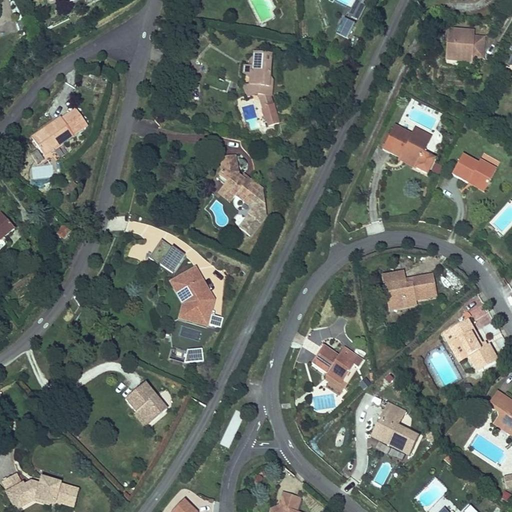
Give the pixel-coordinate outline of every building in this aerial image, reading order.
[(364,0),(356,0),(348,15),(359,21),(368,5),(364,3),(364,0)] [(350,38),(355,21),(343,18),(338,35),(350,38)] [(475,50),(468,49),(469,39),(469,32),(443,31),(442,58),(474,59),(475,50)] [(474,59),(480,59),(481,39),(469,39),(468,49),(475,50),(474,59)] [(280,85),(275,85),(275,72),(275,51),(260,51),(260,54),(260,64),(255,64),(249,64),(249,70),(257,71),(257,82),(267,82),(267,95),(279,94),(280,85)] [(255,100),(267,95),(267,82),(257,82),(257,71),(249,70),(250,82),(255,100)] [(434,71),(433,80),(457,82),(458,73),(434,71)] [(212,83),(235,91),(239,80),(216,72),(212,83)] [(280,118),(274,102),(261,107),(267,122),(280,118)] [(32,138),(44,156),(73,136),(73,135),(87,125),(76,109),(62,119),(61,118),(32,138)] [(396,158),(414,167),(425,145),(422,144),(407,137),(389,129),(378,152),(394,160),(396,158)] [(422,144),(425,138),(410,132),(407,137),(422,144)] [(39,151),(32,153),(35,164),(42,162),(39,151)] [(272,196),(275,191),(262,182),(256,182),(250,178),(249,173),(245,156),(232,158),(234,172),(230,178),(238,183),(235,186),(233,190),(245,198),(247,195),(259,203),(264,197),(272,196)] [(466,182),(482,189),(491,169),(475,161),(474,164),(458,157),(448,179),(464,187),(466,182)] [(413,171),(414,167),(396,158),(394,160),(393,163),(413,171)] [(256,182),(262,182),(249,173),(250,178),(256,182)] [(228,181),(235,186),(238,183),(230,178),(228,181)] [(464,187),(480,195),(482,189),(466,182),(464,187)] [(66,192),(71,196),(79,188),(74,183),(66,192)] [(241,203),(245,198),(233,190),(229,195),(241,203)] [(1,214),(0,214),(0,253),(10,245),(4,238),(14,229),(1,214)] [(184,258),(160,245),(149,264),(173,277),(184,258)] [(197,269),(171,287),(186,307),(183,323),(224,331),(225,321),(212,319),(216,297),(197,269)] [(413,302),(434,298),(430,276),(409,281),(410,287),(404,288),(403,282),(401,275),(380,279),(386,307),(402,304),(403,310),(414,308),(413,302)] [(387,313),(403,310),(402,304),(386,307),(387,313)] [(471,331),(474,330),(469,318),(465,320),(471,331)] [(478,371),(498,360),(488,343),(482,345),(474,330),(471,331),(465,320),(444,331),(450,344),(460,339),(470,357),(478,371)] [(464,359),(470,357),(460,339),(450,344),(452,346),(457,343),(464,359)] [(186,350),(186,362),(203,361),(203,349),(186,350)] [(327,377),(341,386),(353,369),(337,359),(336,361),(321,351),(309,370),(325,381),(327,377)] [(353,369),(355,365),(340,355),(337,359),(353,369)] [(363,390),(371,385),(366,378),(358,383),(363,390)] [(167,408),(144,380),(122,397),(146,426),(167,408)] [(511,432),(511,411),(511,414),(505,411),(505,400),(497,395),(487,408),(493,412),(496,411),(498,420),(500,427),(509,433),(511,432)] [(411,459),(420,441),(399,431),(408,414),(390,406),(386,415),(393,419),(380,443),(411,459)] [(373,439),(380,443),(393,419),(386,415),(373,439)] [(493,428),(511,440),(511,439),(511,432),(509,433),(500,427),(498,420),(493,428)] [(23,481),(16,473),(3,478),(7,487),(1,491),(15,511),(33,502),(75,508),(81,486),(58,480),(40,476),(23,481)] [(507,490),(511,488),(511,474),(503,478),(507,490)] [(511,494),(505,492),(502,499),(509,502),(511,494)] [(194,511),(182,499),(169,511),(194,511)] [(298,511),(300,504),(283,499),(280,509),(283,510),(282,511),(298,511)]
